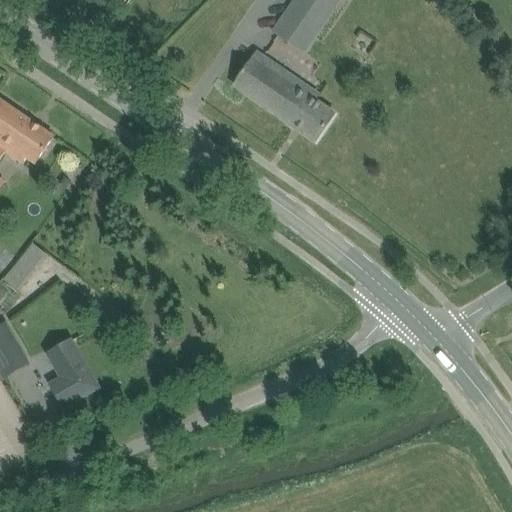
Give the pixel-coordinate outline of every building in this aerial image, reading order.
[(343,0),(295,0),(273,32),(289,43),(305,21),(321,33),(343,0)] [(257,53),(246,69),(235,86),(316,141),(328,125),(335,114),(315,101),(319,94),(257,53)] [(0,158),(5,151),(13,157),(16,152),(34,166),(43,154),(54,137),(0,100),(0,190),(5,183),(6,182),(0,178),(0,158)] [(34,244),(19,263),(33,274),(42,264),(48,256),(34,244)] [(91,314),(97,325),(105,321),(99,309),(91,314)] [(6,323),(0,326),(0,373),(4,381),(6,380),(0,370),(0,359),(20,348),(6,323)] [(62,409),(99,388),(89,371),(71,340),(48,353),(62,379),(49,386),(62,409)]
